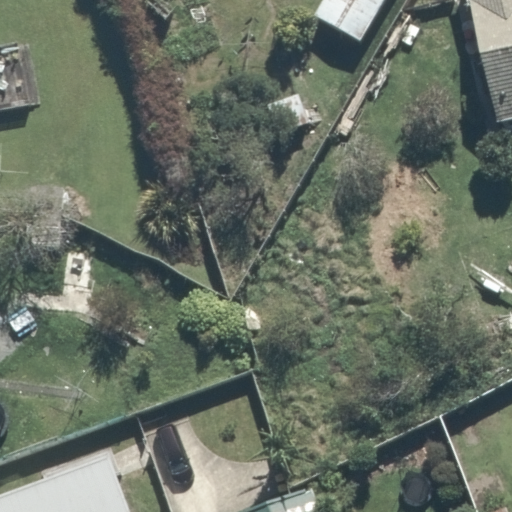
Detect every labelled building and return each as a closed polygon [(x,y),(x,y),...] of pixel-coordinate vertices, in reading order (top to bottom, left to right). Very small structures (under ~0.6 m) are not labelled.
[(176,0),(115,0),(152,222),(212,213),(324,194),(307,89),(194,107),(176,0)] [(394,0),(323,0),(315,17),(369,46),(394,0)] [(511,0),(474,0),(498,115),(511,111),(511,0)] [(0,37),(0,111),(43,105),(32,32),(0,37)] [(7,299),(53,300),(147,335),(173,266),(82,231),(15,213),(7,299)] [(511,305),(478,320),(495,361),(511,353),(511,305)] [(0,330),(9,322),(0,312),(0,330)] [(403,511),(386,456),(319,476),(230,502),(232,511),(403,511)]
